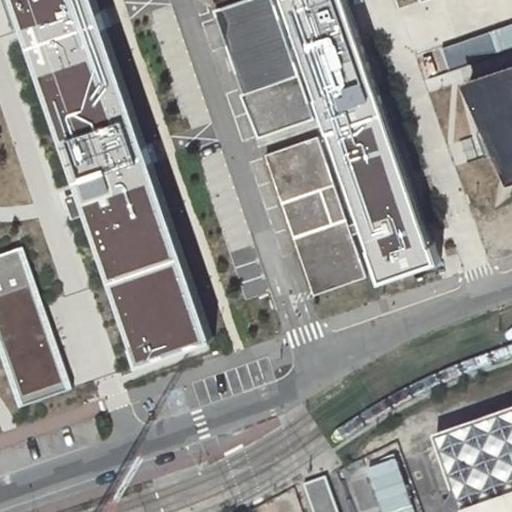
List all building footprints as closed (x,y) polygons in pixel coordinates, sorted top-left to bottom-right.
[(95,0),(15,0),(31,45),(79,182),(88,208),(91,213),(141,362),(190,346),(212,339),(149,156),(95,0)] [(287,0),(298,31),(287,35),(274,0),(241,0),(215,9),(244,93),(241,93),(260,138),(316,119),(292,50),(303,46),(321,95),(320,95),(335,139),(336,139),(364,220),(350,225),(319,136),(266,155),(301,254),(315,295),(367,277),(353,235),(367,230),(373,247),(372,247),(383,279),(439,259),(433,242),(424,245),(374,103),(367,81),(342,8),(338,0),(287,0)] [(511,21),(493,28),(499,49),(511,45),(511,21)] [(485,31),(436,48),(443,69),(492,54),(485,31)] [(511,68),(470,83),(487,130),(477,133),(486,157),(496,153),(498,158),(511,165),(511,68)] [(26,247),(0,255),(0,348),(21,408),(77,388),(46,304),(26,247)] [(511,511),(511,418),(438,445),(456,498),(449,511),(448,511),(511,511)] [(337,511),(327,483),(306,491),(313,511),(337,511)]
